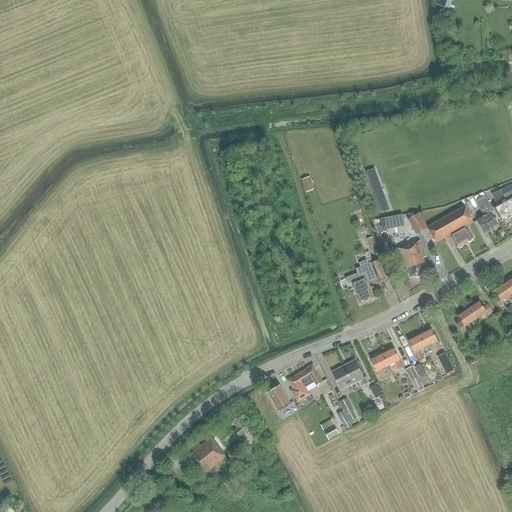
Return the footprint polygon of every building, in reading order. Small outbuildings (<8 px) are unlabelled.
[(381,213),(389,210),(380,184),(374,169),(365,172),(371,188),(381,213)] [(306,192),(314,189),(310,177),(301,180),(306,192)] [(493,194),(498,205),(494,207),(502,222),(511,216),(511,185),(502,191),(493,194)] [(494,212),(485,197),(483,192),(474,197),(476,202),(485,216),(477,221),(484,232),(498,224),(491,213),(494,212)] [(465,206),(427,227),(436,243),(450,235),(457,248),(467,242),(469,242),(472,241),(473,239),(466,226),(473,222),(465,206)] [(408,219),(416,234),(427,227),(419,213),(408,219)] [(381,223),(403,218),(402,214),(380,219),(381,223)] [(395,249),(399,259),(400,258),(405,271),(408,270),(411,277),(428,271),(423,258),(426,257),(420,241),(413,244),(412,242),(395,249)] [(374,242),(368,245),(371,253),(377,250),(374,242)] [(361,267),(359,268),(355,269),(359,279),(351,282),(356,294),(360,304),(374,299),(370,288),(367,282),(378,277),(380,282),(386,279),(378,260),(371,263),(369,264),(368,263),(367,260),(359,263),(360,266),(361,267)] [(502,301),(511,294),(511,292),(506,284),(495,291),(499,297),(495,300),(499,307),(504,304),(502,301)] [(480,302),(469,309),(476,319),(487,312),(488,314),(493,311),(488,304),(484,307),(480,302)] [(465,327),(476,319),(469,309),(458,316),(462,322),(458,325),(462,332),(467,329),(465,327)] [(420,336),(426,347),(433,343),(436,351),(441,348),(437,341),(438,341),(432,330),(420,336)] [(420,350),(426,347),(420,336),(409,341),(414,353),(415,352),(419,360),(423,357),(420,350)] [(383,354),(389,366),(395,362),(399,370),(404,367),(400,360),(395,349),(383,354)] [(443,367),(450,364),(444,353),(438,357),(443,367)] [(382,369),(389,366),(383,354),(371,360),(377,372),(377,371),(381,379),(386,376),(382,369)] [(355,360),(344,366),(353,384),(361,380),(364,385),(369,383),(366,377),(364,378),(355,360)] [(306,388),(308,392),(312,389),(317,386),(323,382),(315,370),(316,369),(313,364),(308,367),(310,371),(309,372),(307,369),(298,374),(306,388)] [(430,381),(421,364),(415,367),(424,384),(430,381)] [(353,384),(344,366),(332,372),(341,390),(353,384)] [(418,392),(423,390),(421,387),(423,387),(417,377),(412,367),(406,370),(411,380),(416,388),(418,392)] [(299,397),(303,395),(305,398),(303,399),(306,404),(313,400),(308,392),(306,388),(298,374),(288,380),(293,390),(294,389),(299,397)] [(268,393),(279,411),(285,407),(286,408),(288,407),(287,405),(291,403),(280,385),(268,393)] [(373,393),(379,390),(376,385),(370,388),(373,393)] [(347,398),(339,402),(346,415),(347,414),(352,425),(358,422),(353,411),(354,411),(347,398)] [(346,430),(350,428),(353,426),(347,417),(346,417),(343,411),(337,415),(346,430)] [(239,416),(232,421),(237,428),(234,431),(240,438),(253,427),(247,420),(246,421),(241,414),(239,416)] [(339,434),(335,426),(331,420),(320,426),(329,440),(339,434)] [(204,474),(207,472),(210,475),(217,470),(214,467),(226,457),(211,438),(189,456),(204,474)]
